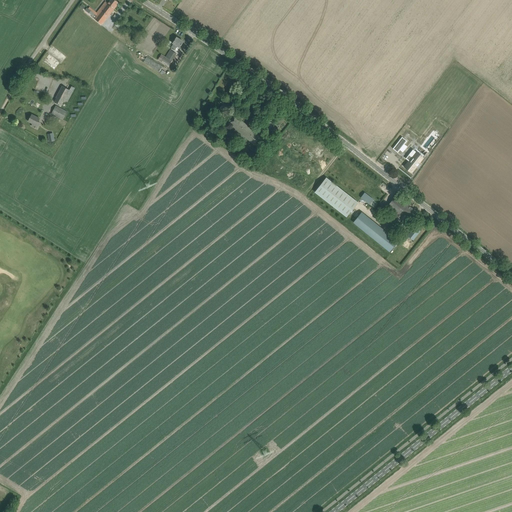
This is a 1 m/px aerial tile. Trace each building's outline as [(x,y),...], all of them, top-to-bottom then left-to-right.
[(105,6),(97,16),(95,19),(102,25),(114,9),(113,9),(118,2),(115,0),(110,0),(108,3),(106,1),(103,4),(105,6)] [(171,48),(175,50),(177,46),(180,47),(184,41),(177,37),(173,43),(174,44),(171,48)] [(167,57),(172,60),(177,53),(171,50),(167,57)] [(54,70),(60,62),(49,54),(43,61),(54,70)] [(172,61),(161,54),(158,60),(169,66),(172,61)] [(142,62),(159,72),(162,66),(146,56),(142,62)] [(54,102),(61,106),(64,100),(67,102),(75,88),(72,86),(70,90),(62,86),(54,102)] [(214,114),(221,119),(232,107),(235,103),(229,98),(226,101),(214,114)] [(52,114),(63,120),(67,112),(56,106),(52,114)] [(34,127),(37,129),(40,123),(38,122),(40,118),(32,114),(28,121),(35,124),(34,127)] [(251,129),(242,121),(236,116),(229,123),(254,144),(260,137),(251,129)] [(260,129),(266,134),(273,124),(267,119),(260,129)] [(404,144),(407,141),(402,137),(393,149),(398,153),(400,150),(404,144)] [(407,161),(405,165),(407,166),(412,170),(417,164),(417,165),(417,164),(418,162),(419,163),(419,162),(418,162),(423,157),(415,151),(412,156),(413,157),(410,161),(409,160),(408,161),(407,161)] [(326,177),(315,192),(346,217),(358,202),(326,177)] [(396,214),(389,223),(394,228),(402,218),(407,222),(416,211),(396,195),(387,206),(393,211),(396,214)] [(387,206),(384,211),(390,216),(393,211),(387,206)] [(361,212),(353,222),(390,252),(398,241),(361,212)] [(408,236),(413,240),(420,231),(415,227),(408,236)]
